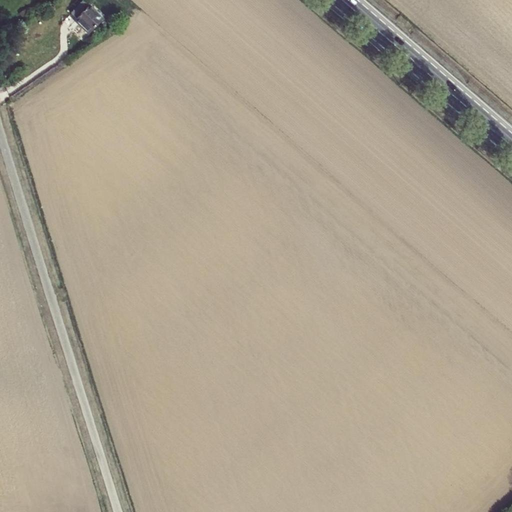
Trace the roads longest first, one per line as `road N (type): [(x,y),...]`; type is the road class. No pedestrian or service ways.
road 1 (unclassified): [(117,511),(0,133)]
road 2 (primary): [(511,146),(342,0)]
